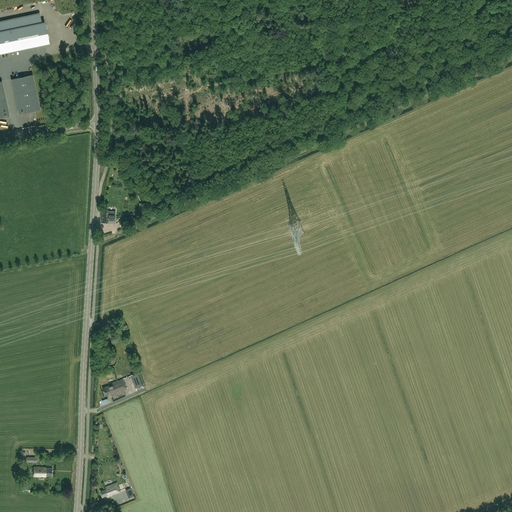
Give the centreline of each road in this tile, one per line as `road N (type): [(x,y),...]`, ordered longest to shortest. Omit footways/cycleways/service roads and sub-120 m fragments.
road 1 (track): [(134,394),(511,225)]
road 2 (tertiary): [(76,511),(96,121)]
road 3 (track): [(166,212),(511,57)]
road 4 (track): [(175,0),(189,69),(211,84),(385,48),(396,35),(388,0)]
road 5 (track): [(198,78),(166,212)]
road 6 (tertiary): [(96,121),(93,0)]
